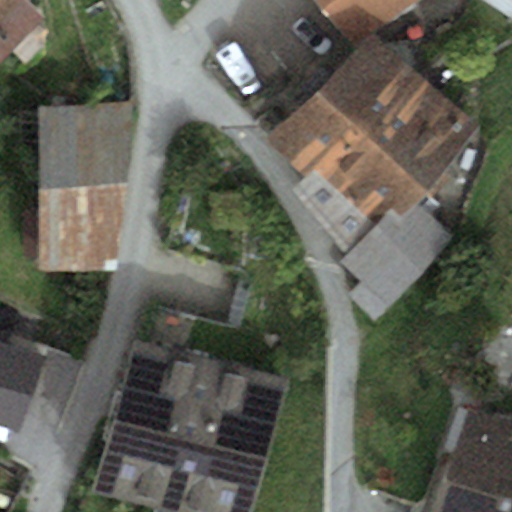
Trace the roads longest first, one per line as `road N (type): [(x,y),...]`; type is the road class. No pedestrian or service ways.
road 1 (residential): [(172,81),(276,191),(317,269),(329,318),(339,511)]
road 2 (residential): [(50,511),(93,409),(156,192),(172,81)]
